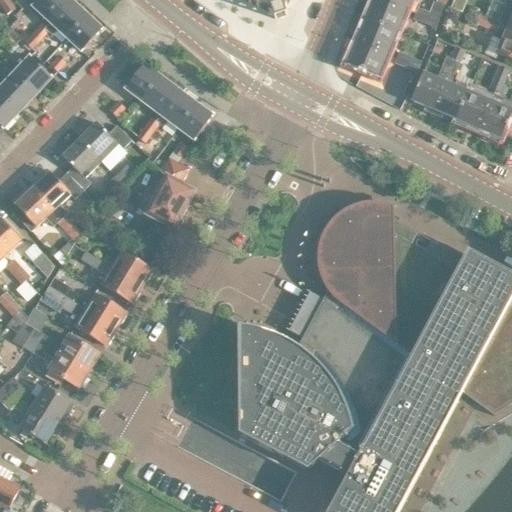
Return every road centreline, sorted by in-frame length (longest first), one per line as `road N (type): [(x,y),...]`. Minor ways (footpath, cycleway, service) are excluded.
road 1 (residential): [(71,490),(297,97)]
road 2 (tertiary): [(511,207),(297,97)]
road 3 (residential): [(0,182),(156,9)]
road 4 (tertiary): [(297,97),(156,9)]
